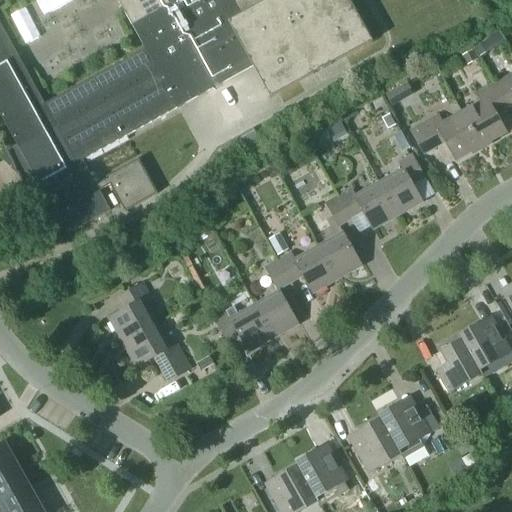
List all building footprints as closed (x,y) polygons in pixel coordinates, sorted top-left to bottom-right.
[(0,0),(0,112),(21,150),(15,153),(34,188),(39,185),(67,235),(111,211),(99,190),(111,184),(126,212),(158,194),(139,159),(107,176),(108,179),(97,185),(83,160),(254,66),(271,97),(372,42),(348,0),(0,0)] [(484,41),(475,47),(481,57),(490,51),(484,41)] [(511,73),(494,84),(508,108),(511,105),(511,73)] [(497,114),(508,108),(494,84),(476,94),(480,102),(462,112),(482,147),(508,132),(497,114)] [(397,89),(386,95),(393,106),(403,100),(397,89)] [(455,161),(482,147),(462,112),(444,122),(439,115),(410,131),(424,155),(445,143),(455,161)] [(227,157),(246,146),(251,153),(263,146),(253,129),(221,147),(227,157)] [(398,216),(423,203),(413,185),(425,178),(412,155),(400,162),(404,169),(379,183),(398,216)] [(351,219),(364,212),(374,230),(398,216),(379,183),(355,196),(351,189),(339,196),(351,219)] [(351,219),(339,196),(327,203),(339,226),(351,219)] [(280,233),(269,239),(278,255),(289,249),(280,233)] [(343,233),(319,247),(337,280),(362,266),(343,233)] [(313,294),(337,280),(319,247),(294,260),(291,253),(278,260),(291,283),(303,276),(313,294)] [(279,291),(255,305),(274,339),(299,325),(279,290),(291,283),(278,260),(266,267),(279,291)] [(143,284),(120,297),(127,309),(109,319),(123,343),(157,324),(143,300),(150,296),(143,284)] [(511,285),(501,292),(509,305),(511,311),(511,285)] [(234,308),(227,312),(215,319),(227,341),(240,335),(250,353),(274,339),(255,305),(238,315),(234,308)] [(481,323),(459,336),(461,339),(480,371),(481,371),(511,352),(511,350),(500,330),(492,317),(481,323)] [(170,349),(157,324),(123,343),(137,368),(155,358),(168,382),(191,369),(177,345),(170,349)] [(448,365),(436,371),(449,394),(483,374),(481,371),(480,371),(461,339),(440,351),(448,365)] [(202,371),(215,364),(210,356),(197,363),(202,371)] [(400,404),(378,416),(380,420),(381,419),(399,452),(400,451),(402,454),(404,458),(424,446),(420,439),(432,432),(428,425),(420,410),(412,397),(400,404)] [(427,406),(420,410),(428,425),(436,420),(427,406)] [(359,431),(348,438),(356,451),(369,474),(402,454),(400,451),(399,452),(381,419),(380,420),(359,431)] [(463,448),(471,443),(464,430),(455,434),(463,448)] [(0,444),(0,474),(16,465),(4,443),(0,444)] [(317,451),(295,463),(297,467),(298,466),(316,499),(317,498),(349,480),(336,458),(329,444),(317,451)] [(476,464),(471,454),(462,460),(468,468),(476,464)] [(16,465),(0,474),(0,503),(29,487),(16,465)] [(276,478),(265,485),(272,498),(280,511),(300,511),(319,502),(317,498),(316,499),(298,466),(297,467),(276,478)] [(380,489),(373,478),(366,482),(372,493),(380,489)] [(36,511),(41,509),(29,487),(0,503),(4,511),(36,511)]
